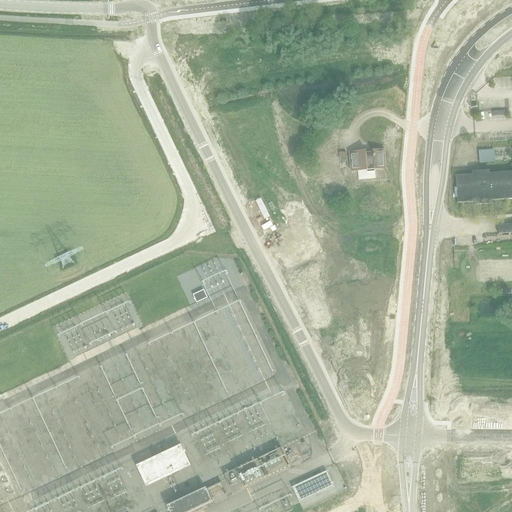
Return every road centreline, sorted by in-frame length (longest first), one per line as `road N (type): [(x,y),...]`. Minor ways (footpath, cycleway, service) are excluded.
road 1 (unclassified): [(402,437),(358,435),(339,417),(187,119),(142,7)]
road 2 (tertiary): [(511,10),(471,40),(446,78),(431,134),(428,241)]
road 3 (tertiary): [(428,241),(453,108),(471,74),(511,33)]
road 4 (unclassified): [(142,7),(0,5)]
